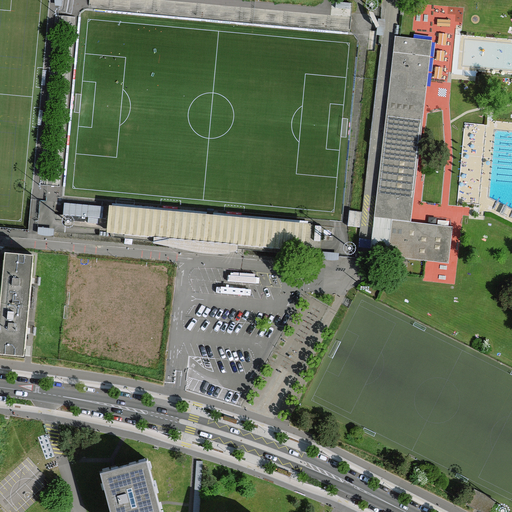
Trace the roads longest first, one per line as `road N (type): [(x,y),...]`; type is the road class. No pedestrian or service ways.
road 1 (secondary): [(351,483),(256,437),(168,418)]
road 2 (secondary): [(168,418),(351,483)]
road 3 (secondary): [(168,418),(0,386)]
